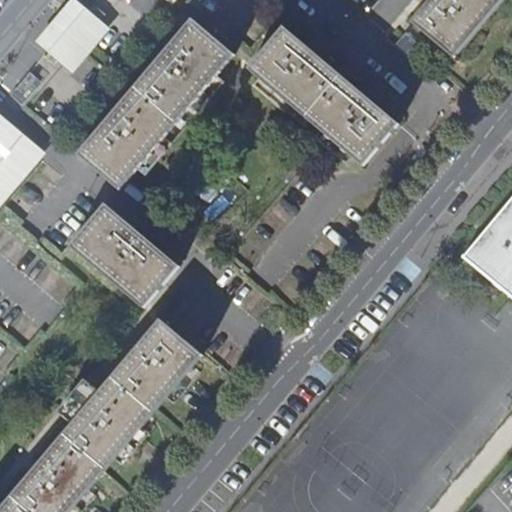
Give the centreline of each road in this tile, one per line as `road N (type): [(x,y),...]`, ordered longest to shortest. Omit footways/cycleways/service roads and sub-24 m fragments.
road 1 (residential): [(478,145),(169,511)]
road 2 (residential): [(306,0),(478,145)]
